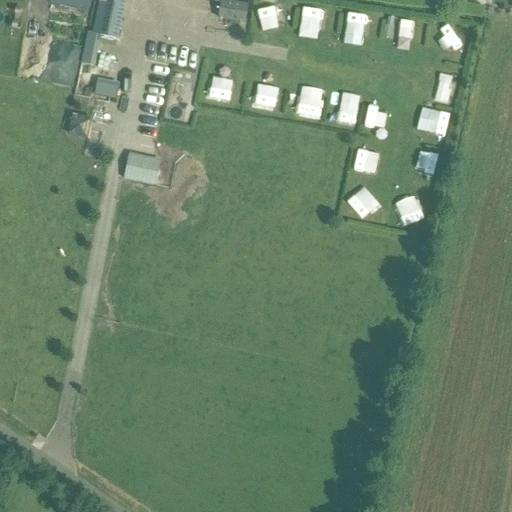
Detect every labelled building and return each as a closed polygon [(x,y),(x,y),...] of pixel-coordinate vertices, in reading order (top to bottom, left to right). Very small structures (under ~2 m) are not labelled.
[(89,12),(90,3),(88,3),(88,0),(49,0),(49,5),(89,12)] [(101,0),(93,36),(118,42),(126,0),(101,0)] [(221,0),(218,20),(245,25),(249,0),(221,0)] [(291,9),(290,31),(314,32),(315,10),(291,9)] [(337,14),(333,37),(354,40),(357,17),(337,14)] [(379,21),(377,41),(399,44),(401,24),(379,21)] [(220,86),(197,82),(193,102),(217,106),(220,86)] [(84,84),(84,99),(110,99),(110,83),(84,84)] [(322,128),(337,129),(338,107),(323,106),(322,128)] [(360,157),(348,155),(344,175),(356,178),(360,157)] [(124,185),(127,163),(119,162),(116,183),(124,185)] [(338,207),(353,224),(361,215),(346,199),(338,207)] [(408,204),(388,210),(394,230),(414,223),(408,204)]
